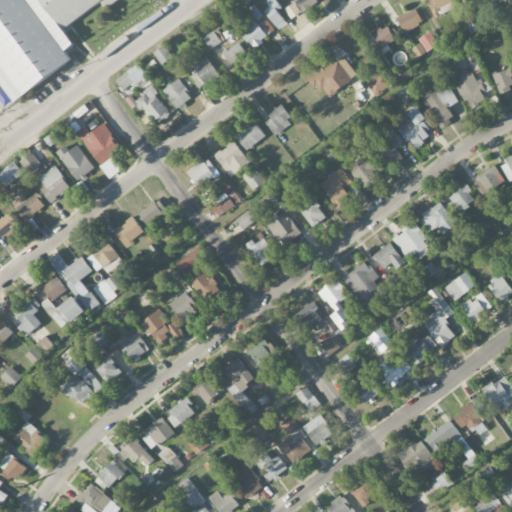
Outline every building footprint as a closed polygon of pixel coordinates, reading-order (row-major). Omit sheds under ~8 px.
[(0,0),(0,84),(13,103),(75,59),(67,48),(76,42),(65,27),(103,0),(107,5),(114,0),(0,0)] [(251,2),(249,0),(233,0),(231,1),(236,11),(251,2)] [(272,0),(262,9),(280,29),(288,23),(278,12),(283,8),(276,0),(272,0)] [(295,0),(301,9),(305,7),(302,3),(306,0),(313,0),(314,2),(317,0),(295,0)] [(427,0),(434,18),(456,9),(452,0),(427,0)] [(300,11),(292,3),(285,11),(293,18),(300,11)] [(249,9),(258,22),(242,32),(252,47),(275,32),(256,4),(249,9)] [(424,23),(416,8),(397,17),(405,32),(424,23)] [(370,37),(379,50),(398,38),(390,24),(370,37)] [(222,42),(214,31),(203,39),(211,50),(222,42)] [(417,56),(439,46),(434,34),(411,44),(417,56)] [(231,64),(247,54),(239,42),(223,53),(231,64)] [(153,53),(162,65),(173,56),(164,45),(153,53)] [(312,78),(327,99),(358,75),(343,55),(312,78)] [(200,89),(218,75),(208,61),(190,74),(200,89)] [(466,109),(486,102),(483,92),(489,90),(484,78),(476,81),(471,68),(458,74),(453,62),(449,64),(466,109)] [(115,80),(123,92),(137,82),(145,94),(139,99),(157,124),(171,114),(137,65),(115,80)] [(494,74),(499,93),(511,88),(511,75),(510,69),(494,74)] [(377,96),(392,83),(383,72),(368,84),(377,96)] [(192,100),(180,79),(164,88),(176,109),(192,100)] [(420,96),(440,128),(455,119),(448,108),(459,101),(446,80),(420,96)] [(263,120),(275,135),(294,120),(282,105),(263,120)] [(414,149),(431,138),(425,129),(431,126),(419,107),(408,114),(413,120),(400,128),(414,149)] [(89,133),(85,127),(78,131),(98,164),(122,149),(105,123),(89,133)] [(237,135),(246,150),(266,138),(257,123),(237,135)] [(371,140),(388,168),(403,159),(395,147),(402,143),(393,127),(371,140)] [(215,153),(229,177),(250,165),(236,141),(215,153)] [(78,145),(70,151),(66,145),(57,152),(78,181),(95,168),(78,145)] [(41,165),(32,152),(20,161),(28,173),(41,165)] [(348,169),(365,187),(380,172),(363,154),(348,169)] [(511,178),(511,156),(500,162),(508,180),(511,178)] [(209,157),(187,171),(198,189),(220,175),(209,157)] [(0,176),(7,187),(23,174),(14,161),(0,172),(0,176)] [(51,203),(72,187),(55,166),(40,178),(45,185),(40,190),(51,203)] [(504,182),(493,166),(476,177),(487,193),(504,182)] [(335,207),(350,199),(336,173),(321,182),(335,207)] [(476,198),(467,186),(446,202),(456,214),(476,198)] [(282,201),(276,190),(250,205),(256,216),(282,201)] [(312,228),(328,217),(311,193),(296,204),(312,228)] [(46,208),(37,194),(27,199),(25,195),(14,202),(25,221),(46,208)] [(209,210),(218,219),(235,204),(226,194),(209,210)] [(139,211),(146,224),(167,213),(160,200),(139,211)] [(442,236),(457,225),(441,202),(422,214),(433,231),(437,228),(442,236)] [(255,220),(248,210),(224,227),(230,237),(255,220)] [(269,224),(282,247),(301,236),(287,213),(269,224)] [(0,219),(0,235),(2,239),(19,229),(10,214),(0,219)] [(144,232),(134,217),(114,230),(124,246),(144,232)] [(407,259),(417,253),(420,257),(433,249),(414,222),(392,238),(407,259)] [(120,257),(108,239),(86,255),(98,273),(120,257)] [(259,266),(275,258),(265,239),(255,243),(254,240),(247,243),(259,266)] [(397,269),(406,263),(390,242),(373,255),(384,270),(393,263),(397,269)] [(185,277),(208,259),(199,247),(176,265),(185,277)] [(94,273),(82,256),(68,266),(61,256),(51,263),(59,274),(64,271),(74,286),(94,273)] [(343,278),(363,307),(382,293),(373,281),(378,278),(367,261),(343,278)] [(191,283),(208,306),(223,295),(206,272),(191,283)] [(476,285),(466,272),(445,288),(454,301),(476,285)] [(488,284),(502,302),(511,294),(511,289),(501,274),(488,284)] [(48,305),(67,290),(56,276),(37,291),(45,300),(45,301),(48,305)] [(341,328),(353,320),(340,303),(349,297),(336,280),(320,292),(335,313),(331,316),(341,328)] [(89,311),(99,303),(91,292),(81,300),(89,311)] [(170,304),(185,323),(200,311),(185,292),(170,304)] [(462,306),(470,321),(492,309),(483,293),(462,306)] [(23,323),(18,328),(26,337),(41,323),(33,314),(41,307),(31,295),(13,311),(23,323)] [(422,321),(440,348),(455,337),(444,320),(454,314),(441,295),(430,302),(436,312),(422,321)] [(63,328),(85,311),(73,296),(51,314),(63,328)] [(296,314),(308,328),(322,317),(311,302),(296,314)] [(158,343),(172,333),(178,340),(183,336),(173,322),(169,325),(159,310),(139,324),(148,336),(152,333),(158,343)] [(132,329),(137,323),(128,317),(124,323),(132,329)] [(405,329),(413,332),(417,320),(409,317),(405,329)] [(0,345),(13,334),(2,321),(0,322),(0,345)] [(368,338),(378,353),(392,344),(381,329),(368,338)] [(149,351),(136,330),(118,342),(131,362),(149,351)] [(86,339),(92,350),(107,342),(102,331),(86,339)] [(417,363),(437,347),(428,335),(422,340),(417,334),(402,345),(417,363)] [(326,354),(339,350),(335,338),(322,343),(326,354)] [(248,349),(257,367),(270,360),(262,343),(248,349)] [(334,363),(343,376),(358,366),(349,353),(334,363)] [(95,367),(108,384),(121,373),(108,356),(95,367)] [(378,366),(387,379),(383,382),(388,389),(413,372),(403,356),(388,366),(385,362),(378,366)] [(241,407),(249,401),(240,388),(254,379),(239,358),(218,373),(241,407)] [(76,374),(76,373),(61,386),(80,407),(103,386),(85,366),(76,374)] [(1,377),(12,387),(22,377),(11,367),(1,377)] [(501,412),(511,404),(511,386),(503,375),(484,390),(501,412)] [(379,394),(368,378),(353,388),(364,405),(379,394)] [(196,389),(206,405),(221,396),(210,379),(196,389)] [(309,412),(319,405),(306,386),(297,393),(309,412)] [(197,412),(186,399),(166,415),(176,428),(197,412)] [(479,435),(487,429),(485,427),(480,430),(477,427),(484,422),(469,403),(452,416),(462,428),(469,423),(479,435)] [(303,425),(315,446),(334,434),(322,415),(303,425)] [(176,433),(161,417),(141,436),(156,452),(176,433)] [(280,422),(286,434),(298,429),(292,417),(280,422)] [(425,436),(435,454),(462,439),(451,421),(425,436)] [(50,440),(27,422),(13,440),(36,458),(50,440)] [(295,442),(290,435),(279,443),(293,464),(312,451),(302,437),(295,442)] [(196,454),(207,448),(200,436),(189,442),(196,454)] [(146,467),(153,461),(137,439),(122,450),(132,464),(140,458),(146,467)] [(438,462),(419,439),(398,456),(416,479),(438,462)] [(184,465),(167,447),(158,455),(174,473),(184,465)] [(0,448),(0,465),(5,469),(2,474),(16,483),(28,466),(0,448)] [(268,481),(288,470),(279,455),(271,460),(267,453),(256,460),(268,481)] [(234,461),(242,471),(232,479),(247,500),(264,487),(241,456),(234,461)] [(111,488),(124,472),(110,461),(97,477),(111,488)] [(454,481),(447,472),(433,482),(440,492),(454,481)] [(196,508),(206,500),(187,477),(178,485),(196,508)] [(0,487),(4,481),(0,478),(0,508),(1,509),(9,495),(0,490),(0,487)] [(362,507),(378,497),(368,480),(351,489),(362,507)] [(86,511),(116,511),(120,507),(91,483),(75,503),(86,511)] [(511,510),(511,483),(499,491),(511,510)] [(486,498),(479,488),(471,495),(478,504),(486,498)] [(230,492),(223,498),(218,491),(209,498),(220,511),(231,511),(240,505),(230,492)] [(481,511),(506,511),(495,494),(477,504),(481,511)] [(354,511),(342,496),(327,507),(330,511),(354,511)]
